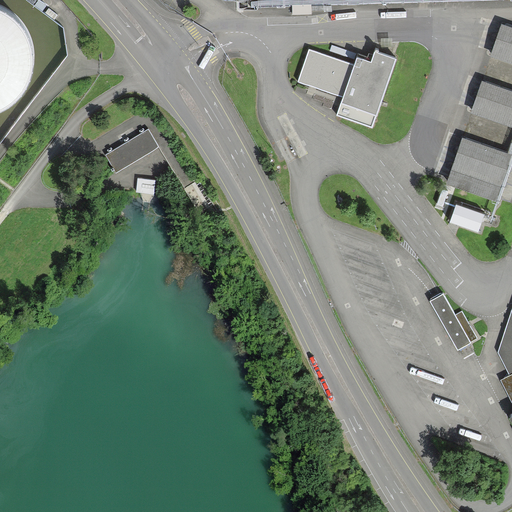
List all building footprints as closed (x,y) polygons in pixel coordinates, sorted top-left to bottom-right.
[(22,92),(25,89),(35,68),(37,49),(29,26),(17,11),(0,2),(0,104),(7,103),(22,92)] [(511,165),(511,24),(506,23),(495,54),(511,60),(511,87),(485,78),(473,111),(511,124),(511,146),(511,150),(466,135),(450,181),(500,199),(511,165)] [(355,65),(309,50),(298,82),(342,97),(344,98),(339,112),(373,124),(396,57),(377,50),(373,60),(358,55),(355,65)] [(116,170),(158,145),(149,129),(107,154),(116,170)] [(157,180),(139,179),(138,189),(143,189),(142,196),(153,197),(156,193),(157,180)] [(487,210),(458,201),(452,218),(481,228),(487,210)] [(445,290),(432,297),(460,346),(478,336),(462,309),(457,311),(445,290)] [(511,375),(511,374),(511,314),(499,352),(511,375)] [(511,374),(511,375),(503,380),(511,397),(511,374)]
